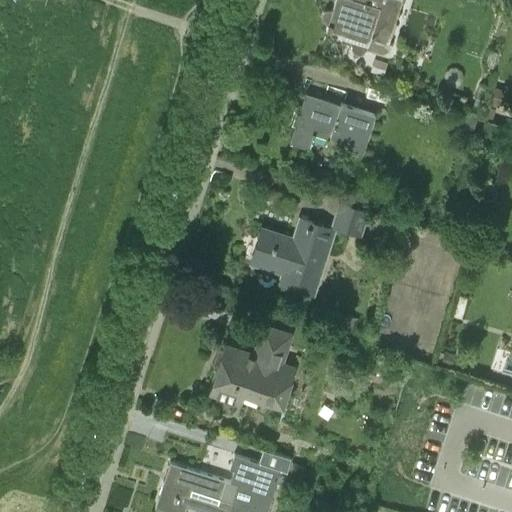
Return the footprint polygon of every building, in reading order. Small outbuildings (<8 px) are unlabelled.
[(323,12),(321,17),(323,21),(327,24),(325,29),(341,34),(340,37),(340,41),(351,44),(351,49),(354,53),(358,54),(362,52),(365,48),(384,55),(388,42),(401,0),(334,0),(332,10),(327,10),(323,12)] [(496,86),(490,103),(498,106),(504,89),(496,86)] [(478,89),(473,104),(479,106),(484,91),(478,89)] [(294,125),(289,142),(309,149),(314,134),(328,139),(328,140),(362,151),(374,113),(340,102),(340,103),(305,92),(300,110),(296,109),(291,124),(294,125)] [(466,103),(463,112),(482,119),(485,110),(466,103)] [(487,105),(483,117),(490,120),(495,108),(487,105)] [(461,112),(457,126),(472,131),(476,118),(461,112)] [(483,122),(478,134),(487,138),(492,125),(483,122)] [(338,200),(330,226),(361,236),(369,210),(338,200)] [(261,228),(251,261),(280,271),(276,283),(314,296),(335,228),(300,217),(294,238),(261,228)] [(334,311),(328,330),(351,337),(357,318),(334,311)] [(216,367),(209,390),(240,401),(243,393),(282,406),(287,391),(292,377),(291,377),(295,364),(283,360),(293,331),(261,321),(260,323),(255,338),(250,353),(224,344),(223,348),(217,346),(212,362),(217,364),(216,367)] [(435,349),(431,360),(449,366),(453,355),(435,349)] [(400,364),(373,355),(366,375),(393,385),(400,364)] [(225,479),(219,497),(231,502),(227,511),(265,511),(279,470),(286,472),(290,458),(262,449),(258,462),(233,454),(228,468),(233,470),(229,481),(225,479)] [(163,480),(154,506),(170,511),(183,511),(186,504),(190,493),(217,502),(212,511),(227,511),(231,502),(219,497),(225,479),(171,462),(165,481),(163,480)] [(291,462),(285,484),(299,488),(305,466),(291,462)]
